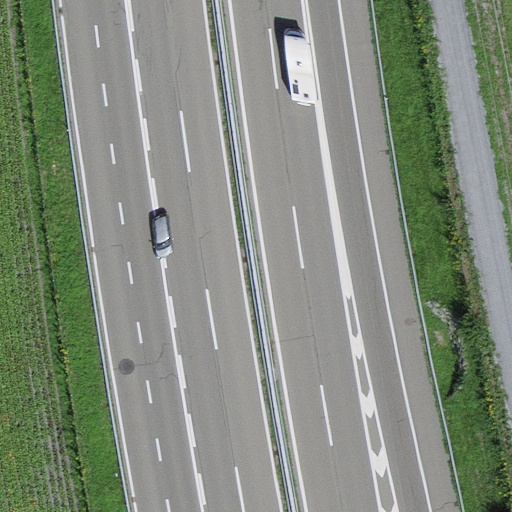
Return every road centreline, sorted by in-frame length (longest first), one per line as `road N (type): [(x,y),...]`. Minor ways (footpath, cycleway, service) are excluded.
road 1 (motorway): [(417,511),(335,108),(323,0)]
road 2 (motorway): [(169,0),(244,511)]
road 3 (motorway): [(343,511),(269,0)]
road 4 (track): [(452,0),(489,253),(511,348)]
